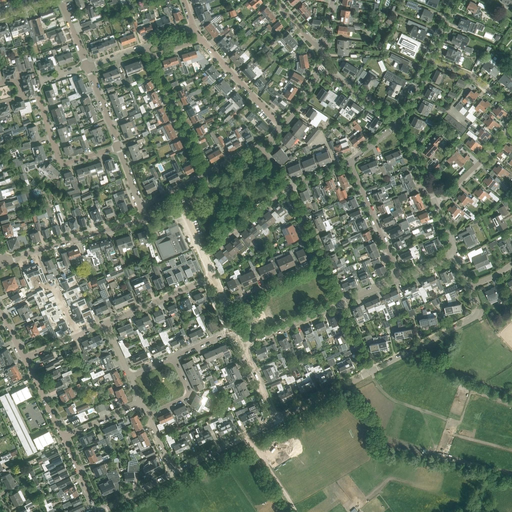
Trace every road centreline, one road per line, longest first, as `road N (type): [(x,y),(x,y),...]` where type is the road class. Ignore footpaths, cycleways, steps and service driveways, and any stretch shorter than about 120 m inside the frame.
road 1 (residential): [(369,372),(475,317),(469,286)]
road 2 (residential): [(2,264),(145,218)]
road 3 (unclassified): [(205,174),(149,56)]
road 4 (residential): [(118,147),(62,163),(38,98)]
road 5 (unclassified): [(399,277),(349,162)]
